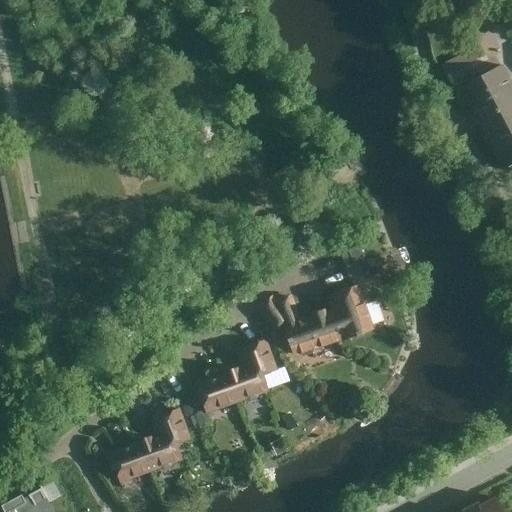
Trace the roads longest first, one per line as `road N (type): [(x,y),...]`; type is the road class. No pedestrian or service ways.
road 1 (residential): [(0,492),(73,446),(238,316),(289,255)]
road 2 (residential): [(404,511),(511,455)]
